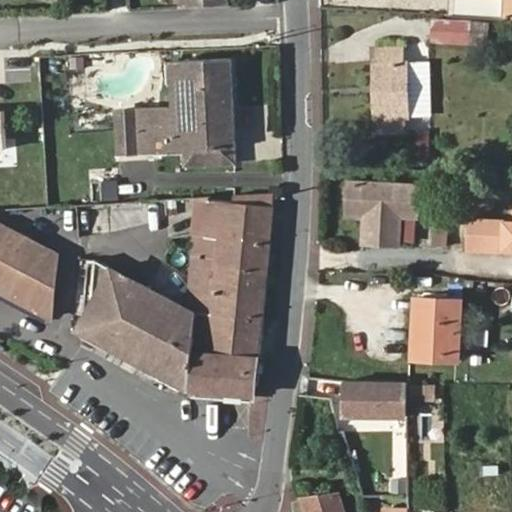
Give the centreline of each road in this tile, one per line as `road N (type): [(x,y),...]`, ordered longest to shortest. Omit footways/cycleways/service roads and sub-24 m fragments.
road 1 (residential): [(260,511),(286,389),(296,256),(303,152),(298,0)]
road 2 (secondary): [(119,502),(0,413)]
